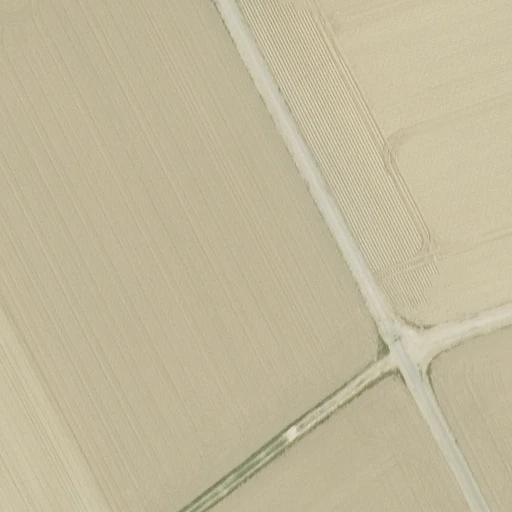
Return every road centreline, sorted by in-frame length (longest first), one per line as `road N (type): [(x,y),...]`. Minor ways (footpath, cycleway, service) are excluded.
road 1 (unclassified): [(481,511),(223,0)]
road 2 (track): [(399,351),(188,511)]
